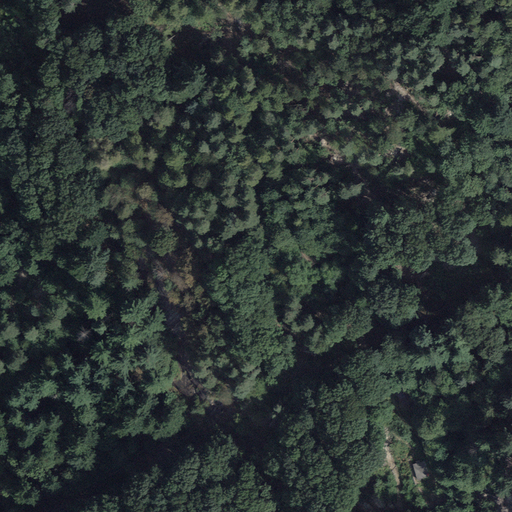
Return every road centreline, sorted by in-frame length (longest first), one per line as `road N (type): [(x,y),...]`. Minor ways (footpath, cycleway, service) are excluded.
road 1 (track): [(380,374),(364,340),(311,304),(291,277),(283,237),(269,228),(223,116),(232,23),(215,0)]
road 2 (track): [(348,0),(341,28),(377,37),(393,82),(436,120),(479,115),(511,126)]
road 3 (track): [(511,107),(456,78),(446,35),(449,0)]
